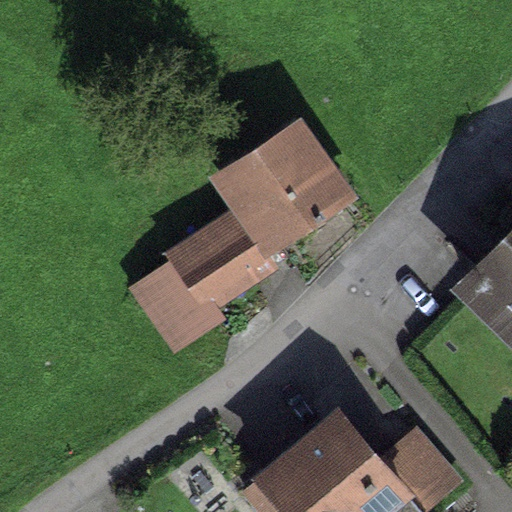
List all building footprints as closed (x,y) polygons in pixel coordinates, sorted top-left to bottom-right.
[(301,104),(209,166),(233,201),(265,251),(270,247),(358,189),(301,104)] [(265,251),(233,201),(166,245),(171,254),(202,298),(212,291),(221,304),(281,264),(270,247),(265,251)] [(511,209),(450,272),(511,332),(511,209)] [(202,298),(171,254),(130,283),(175,348),(227,312),(221,304),(212,291),(202,298)] [(339,392),(251,465),(257,472),(238,487),(259,511),(426,511),(425,510),(406,488),(414,481),(385,447),(339,392)] [(463,478),(415,422),(385,447),(414,481),(406,488),(425,510),(463,478)]
